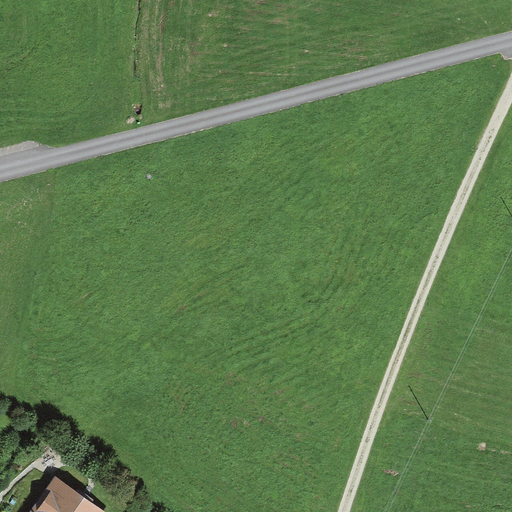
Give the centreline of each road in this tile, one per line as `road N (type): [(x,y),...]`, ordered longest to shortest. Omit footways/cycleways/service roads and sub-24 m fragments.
road 1 (residential): [(0,172),(511,40)]
road 2 (residential): [(511,80),(436,245),(342,511)]
